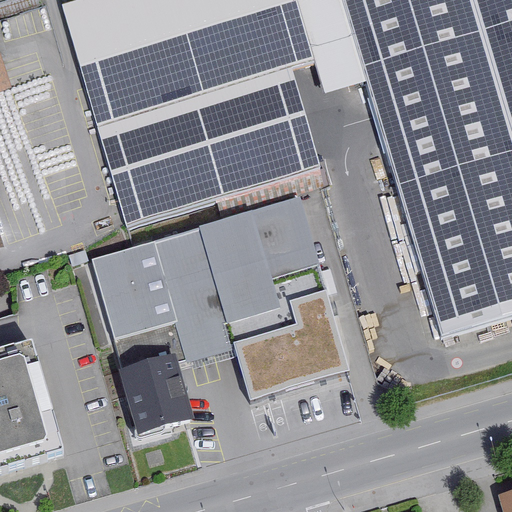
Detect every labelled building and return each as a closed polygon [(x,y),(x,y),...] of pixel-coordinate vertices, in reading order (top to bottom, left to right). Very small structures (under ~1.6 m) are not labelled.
[(511,0),(76,0),(57,6),(122,232),(323,173),(294,74),(316,67),(324,92),(366,82),(441,339),(511,318),(511,0)] [(344,380),(293,205),(87,266),(111,346),(178,326),(190,367),(236,353),(252,407),(344,380)] [(0,473),(64,456),(32,342),(0,351),(0,473)] [(175,371),(173,362),(117,379),(136,444),(192,427),(175,371)] [(511,511),(511,500),(495,505),(497,511),(511,511)]
